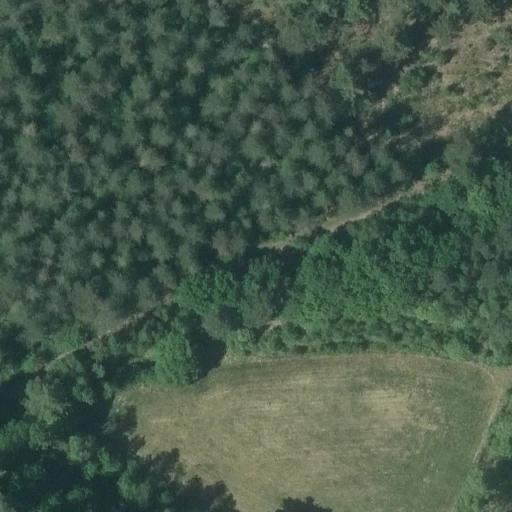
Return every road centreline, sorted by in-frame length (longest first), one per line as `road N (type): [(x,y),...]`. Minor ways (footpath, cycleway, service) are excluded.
road 1 (track): [(412,186),(193,283),(0,390)]
road 2 (track): [(0,416),(142,511)]
